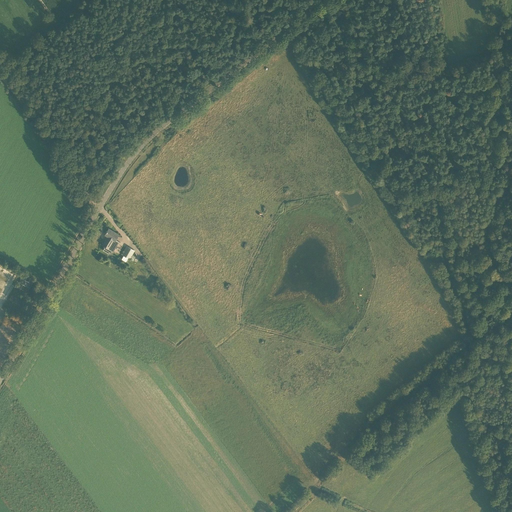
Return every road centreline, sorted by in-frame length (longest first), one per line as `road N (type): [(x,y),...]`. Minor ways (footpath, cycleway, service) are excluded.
road 1 (tertiary): [(0,381),(146,137),(327,0)]
road 2 (track): [(511,317),(474,338),(433,163),(378,86),(345,0)]
road 3 (track): [(474,338),(349,443),(293,511)]
road 4 (track): [(0,73),(99,208)]
